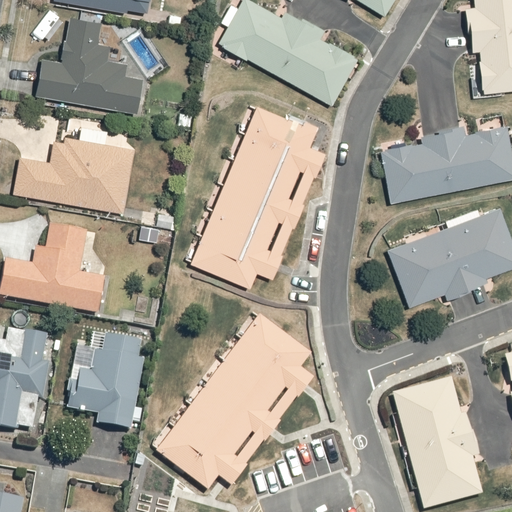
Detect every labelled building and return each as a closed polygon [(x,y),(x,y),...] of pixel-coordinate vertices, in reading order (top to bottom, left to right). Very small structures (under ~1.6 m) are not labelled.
[(61,0),(151,15),(153,0),(61,0)] [(283,0),(231,0),(216,32),(332,89),(358,37),(283,0)] [(511,77),(511,0),(479,0),(489,80),(511,77)] [(131,26),(108,22),(74,16),(70,39),(67,38),(63,62),(44,58),(38,95),(141,112),(147,73),(134,71),(136,59),(126,58),(131,26)] [(252,87),(186,242),(266,276),(332,121),(252,87)] [(385,139),(394,188),(511,167),(511,127),(510,116),(385,139)] [(17,192),(116,210),(114,219),(173,230),(176,209),(128,200),(138,147),(73,136),(72,140),(60,138),(55,161),(22,155),(17,192)] [(511,257),(511,193),(511,192),(392,238),(414,295),(511,257)] [(10,254),(2,293),(104,313),(111,277),(86,272),(94,230),(53,222),(49,246),(40,244),(37,259),(10,254)] [(265,298),(154,430),(209,476),(320,344),(265,298)] [(0,425),(23,428),(23,425),(39,428),(43,400),(47,400),(53,360),(50,359),(54,332),(9,325),(7,338),(3,338),(1,350),(0,350),(0,425)] [(72,368),(67,409),(100,413),(99,423),(135,428),(136,421),(143,422),(145,407),(141,406),(150,337),(100,330),(94,370),(72,368)] [(401,389),(426,494),(485,479),(460,375),(401,389)] [(0,511),(23,511),(26,494),(0,490),(0,511)] [(300,511),(338,511),(334,500),(300,511)]
